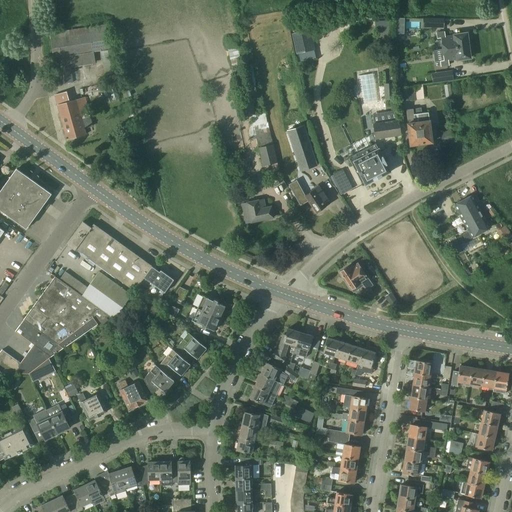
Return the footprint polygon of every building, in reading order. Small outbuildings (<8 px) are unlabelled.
[(430,18),(430,27),(444,27),(444,19),(430,18)] [(391,20),(376,20),(376,40),(391,40),(391,20)] [(292,33),(296,53),(314,49),(309,29),(292,33)] [(67,31),(50,34),(50,39),(51,39),(54,59),(53,59),(54,64),(58,84),(73,82),(69,55),(110,49),(108,30),(68,36),(67,31)] [(469,45),(467,33),(454,35),(445,37),(444,32),(437,33),(437,38),(441,38),(443,49),(469,45)] [(457,59),(457,60),(470,58),(469,45),(443,49),(444,60),(440,61),(441,66),(449,65),(448,60),(457,59)] [(243,66),(238,47),(228,49),(233,68),(243,66)] [(453,79),(452,71),(438,73),(439,81),(453,79)] [(385,97),(394,96),(393,83),(384,84),(385,97)] [(414,87),(403,88),(405,101),(415,100),(414,87)] [(93,126),(89,111),(85,97),(69,101),(67,92),(55,95),(57,105),(67,139),(86,134),(84,129),(93,126)] [(421,107),(416,108),(406,109),(409,132),(431,129),(428,112),(422,112),(421,107)] [(250,133),(256,132),(256,130),(266,128),(264,113),(253,114),(254,122),(249,123),(250,133)] [(399,119),(373,124),(376,138),(401,134),(399,119)] [(304,125),(287,131),(300,170),(317,164),(304,125)] [(432,142),(431,129),(409,132),(410,145),(432,142)] [(450,130),(440,136),(444,143),(454,137),(450,130)] [(348,157),(362,183),(364,182),(365,185),(391,172),(376,143),(348,157)] [(273,144),(259,147),(263,166),(278,163),(273,144)] [(16,168),(0,190),(0,209),(26,229),(51,194),(16,168)] [(344,169),(333,174),(342,193),(353,188),(344,169)] [(305,197),(299,185),(292,190),(300,204),(307,200),(306,199),(307,198),(316,212),(329,204),(327,200),(328,199),(318,185),(311,190),(312,191),(305,195),(306,196),(305,197)] [(472,195),(454,204),(468,232),(462,235),(465,240),(478,233),(489,228),(472,195)] [(263,199),(242,204),(246,222),(273,217),(271,207),(265,208),(263,199)] [(93,224),(91,227),(83,221),(66,244),(75,250),(76,248),(135,291),(140,283),(141,283),(153,267),(93,224)] [(504,240),(511,234),(511,233),(505,225),(497,231),(504,240)] [(348,266),(340,271),(354,291),(363,285),(365,290),(372,285),(358,263),(349,268),(348,266)] [(153,267),(141,283),(153,292),(161,297),(164,292),(174,279),(161,270),(159,272),(153,267)] [(61,268),(55,277),(81,296),(108,315),(113,319),(132,295),(99,271),(87,287),(61,268)] [(107,318),(108,315),(81,296),(55,277),(15,331),(16,331),(16,330),(36,345),(22,363),(17,371),(21,374),(29,374),(49,358),(84,333),(107,318)] [(180,287),(173,297),(183,301),(187,291),(180,287)] [(391,293),(386,297),(391,305),(397,302),(391,293)] [(203,296),(197,308),(219,318),(225,306),(217,302),(218,301),(214,299),(213,301),(203,296)] [(154,316),(160,308),(152,302),(146,310),(154,316)] [(167,304),(163,310),(174,317),(177,313),(179,310),(167,304)] [(219,318),(197,308),(192,320),(202,325),(201,326),(206,328),(206,327),(214,330),(219,318)] [(290,347),(295,349),(300,333),(287,328),(285,336),(282,335),(277,351),(275,350),(272,356),(282,363),(286,358),(284,357),(288,345),(291,346),(290,347)] [(188,333),(177,346),(174,350),(187,361),(190,357),(189,356),(191,354),(197,359),(206,347),(188,333)] [(313,337),(300,333),(295,349),(294,354),(306,358),(313,337)] [(340,342),(328,338),(324,353),(330,355),(328,362),(329,362),(333,363),(335,357),(340,342)] [(314,339),(312,347),(318,348),(320,341),(314,339)] [(352,345),(340,342),(335,357),(347,360),(352,345)] [(363,349),(352,345),(347,360),(359,364),(363,349)] [(8,383),(17,371),(22,363),(2,349),(0,351),(0,371),(1,371),(8,383)] [(174,374),(173,372),(175,371),(180,375),(190,364),(187,361),(174,350),(172,349),(158,366),(171,378),(174,374)] [(363,349),(359,364),(363,365),(361,371),(372,373),(372,368),(370,367),(375,353),(363,349)] [(29,374),(33,382),(55,371),(49,358),(29,374)] [(314,361),(308,379),(314,381),(320,363),(314,361)] [(416,361),(414,373),(430,375),(432,363),(416,361)] [(266,362),(260,374),(281,384),(283,385),(288,375),(280,369),(266,362)] [(133,364),(128,367),(135,378),(140,375),(133,364)] [(174,380),(171,378),(158,366),(155,365),(143,379),(151,393),(157,390),(156,389),(158,387),(164,392),(174,380)] [(443,377),(449,379),(451,367),(445,366),(443,377)] [(469,383),(472,368),(460,366),(459,372),(453,371),(451,385),(457,386),(457,381),(469,383)] [(293,371),(289,368),(287,367),(284,372),(294,379),(298,374),(293,371)] [(484,370),(472,368),(469,383),(481,385),(484,370)] [(496,372),(484,370),(481,385),(494,387),(496,372)] [(494,387),(493,391),(506,393),(506,389),(509,374),(496,372),(494,387)] [(50,377),(62,401),(79,393),(73,382),(65,386),(58,373),(50,377)] [(414,373),(412,385),(428,387),(430,375),(414,373)] [(281,384),(260,374),(255,386),(276,396),(281,384)] [(21,382),(15,378),(9,385),(15,390),(21,382)] [(353,378),(352,385),(365,387),(366,380),(353,378)] [(148,400),(139,381),(129,386),(126,380),(120,383),(121,386),(119,387),(129,409),(148,400)] [(410,384),(408,391),(411,392),(410,397),(426,399),(428,387),(412,385),(410,384)] [(255,386),(249,397),(263,404),(269,406),(271,407),(276,396),(255,386)] [(343,407),(350,408),(366,410),(368,399),(353,396),(354,390),(337,387),(337,388),(333,387),(332,393),(345,394),(343,407)] [(83,393),(78,396),(81,402),(89,420),(108,411),(99,393),(86,399),(83,393)] [(295,405),(297,401),(286,396),(284,400),(295,405)] [(424,411),(426,399),(410,397),(408,409),(424,411)] [(284,400),(282,403),(293,408),(295,405),(284,400)] [(492,401),(490,407),(502,410),(503,404),(492,401)] [(61,411),(49,417),(57,433),(69,427),(65,417),(70,415),(65,403),(59,406),(61,411)] [(18,404),(12,407),(17,416),(23,412),(18,404)] [(309,423),(313,414),(300,407),(295,416),(309,423)] [(348,420),(364,423),(366,410),(350,408),(349,414),(342,413),(342,414),(336,414),(335,418),(348,420)] [(34,418),(28,421),(34,433),(39,442),(44,439),(57,433),(49,417),(45,409),(33,416),(34,418)] [(482,422),(497,426),(500,413),(484,410),(482,422)] [(244,412),(242,425),(257,428),(265,430),(268,416),(259,413),(258,415),(244,412)] [(273,414),(270,421),(285,426),(287,419),(273,414)] [(440,414),(439,421),(451,423),(451,416),(440,414)] [(348,420),(346,432),(351,433),(362,435),(364,423),(348,420)] [(429,422),(428,428),(446,431),(447,424),(429,422)] [(482,422),(479,434),(494,438),(497,426),(482,422)] [(24,424),(8,432),(11,439),(7,441),(9,443),(6,444),(7,446),(13,443),(18,452),(34,444),(24,424)] [(257,428),(242,425),(239,437),(254,440),(259,442),(260,436),(255,435),(257,428)] [(410,425),(408,437),(424,439),(426,427),(410,425)] [(11,439),(8,432),(0,436),(0,459),(4,458),(4,459),(18,452),(13,443),(7,446),(6,444),(9,443),(7,441),(11,439)] [(475,434),(473,445),(476,446),(491,450),(494,438),(479,434),(475,434)] [(251,453),(254,440),(239,437),(236,450),(251,453)] [(408,437),(406,449),(422,451),(424,439),(408,437)] [(450,440),(449,446),(462,449),(463,443),(450,440)] [(344,444),(342,457),(358,459),(360,446),(349,445),(344,444)] [(461,455),(462,449),(449,446),(448,452),(461,455)] [(406,449),(404,461),(420,464),(422,451),(406,449)] [(356,471),(358,459),(342,457),(340,468),(356,471)] [(466,469),(471,471),(486,474),(488,462),(468,457),(466,469)] [(178,482),(179,485),(191,485),(190,461),(185,461),(185,459),(183,458),(181,458),(179,459),(179,461),(178,461),(178,468),(178,482)] [(235,466),(235,479),(251,478),(254,478),(253,465),(261,465),(261,460),(240,458),(241,466),(235,466)] [(172,461),(160,462),(160,481),(161,481),(161,486),(172,485),(172,482),(178,482),(178,468),(172,468),(172,461)] [(418,475),(420,464),(404,461),(403,473),(418,475)] [(148,469),(141,470),(142,485),(148,483),(148,482),(160,481),(160,462),(148,462),(148,469)] [(296,464),(295,471),(307,472),(308,466),(296,464)] [(131,466),(120,470),(127,490),(142,485),(141,470),(133,473),(131,466)] [(354,483),(356,471),(334,467),(331,467),(330,473),(339,474),(338,480),(354,483)] [(111,480),(104,483),(111,496),(115,494),(127,490),(120,470),(109,474),(111,480)] [(295,471),(294,477),(306,479),(307,472),(295,471)] [(471,471),(469,482),(483,486),(486,474),(471,471)] [(294,477),(293,483),(305,485),(306,479),(294,477)] [(251,478),(235,479),(236,491),(251,491),(251,478)] [(95,480),(85,485),(92,501),(94,505),(105,500),(104,499),(111,496),(104,483),(98,486),(95,480)] [(480,499),(483,486),(469,482),(463,481),(459,493),(480,499)] [(401,485),(399,497),(414,500),(416,492),(422,493),(424,484),(410,482),(410,486),(401,485)] [(293,483),(292,490),(304,491),(305,485),(293,483)] [(77,496),(71,499),(77,511),(83,509),(82,506),(92,501),(85,485),(74,490),(77,496)] [(442,489),(441,496),(453,498),(455,492),(442,489)] [(251,491),(236,491),(236,504),(252,503),(257,503),(256,490),(251,491)] [(292,490),(292,496),(303,498),(304,491),(292,490)] [(336,493),(335,499),(327,498),(326,503),(334,505),(350,507),(352,495),(336,493)] [(63,495),(52,500),(57,511),(69,511),(71,511),(70,511),(77,511),(71,499),(66,501),(63,495)] [(397,509),(413,511),(414,500),(399,497),(397,509)] [(455,511),(477,511),(478,510),(472,509),(473,503),(458,499),(455,511)] [(44,511),(42,511),(57,511),(52,500),(41,505),(44,511)] [(252,511),(252,503),(236,504),(236,511),(252,511)]
